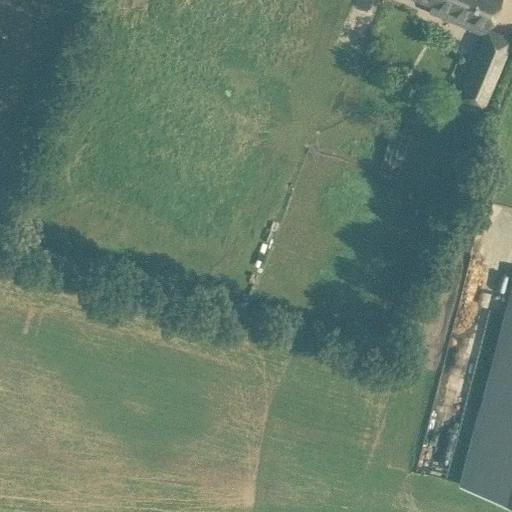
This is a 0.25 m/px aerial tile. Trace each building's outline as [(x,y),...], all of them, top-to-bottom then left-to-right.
[(308,114),(336,41),(227,0),(132,0),(126,18),(252,66),(243,89),(308,114)] [(288,0),(344,22),(352,0),(288,0)] [(437,1),(489,23),(498,0),(424,0),(435,5),(437,1)] [(501,59),(478,49),(458,95),(482,105),(501,59)] [(389,137),(383,157),(401,162),(411,132),(392,126),(389,137)] [(511,277),(459,483),(511,496),(511,277)]
